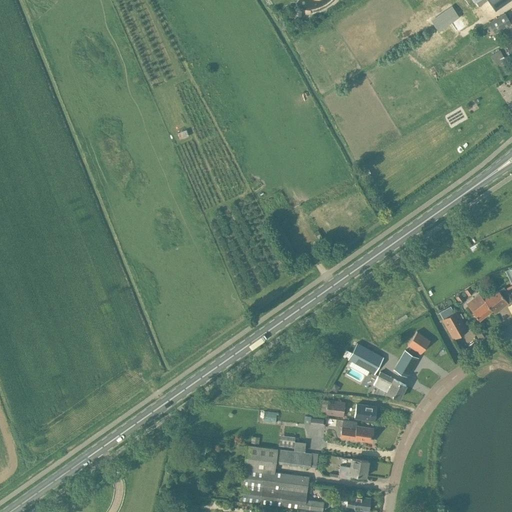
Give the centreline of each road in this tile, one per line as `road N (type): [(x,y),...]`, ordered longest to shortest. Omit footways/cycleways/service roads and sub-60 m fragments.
road 1 (primary): [(8,511),(511,161)]
road 2 (unclassified): [(390,511),(406,440),(430,400),(511,335)]
